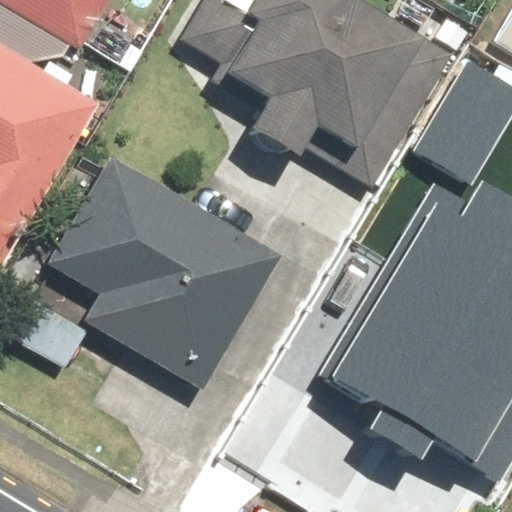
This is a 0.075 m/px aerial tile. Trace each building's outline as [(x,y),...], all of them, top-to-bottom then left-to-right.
[(0,0),(0,1),(71,47),(101,0),(0,0)] [(293,172),(310,141),(344,160),(337,175),(372,194),(449,52),(353,0),(189,0),(167,42),(213,66),(204,81),(256,109),(238,142),(293,172)] [(511,0),(487,40),(511,55),(511,0)] [(0,57),(0,270),(93,112),(0,57)] [(511,114),(511,92),(465,65),(410,160),(439,176),(321,379),(490,476),(511,438),(511,207),(471,184),(511,114)] [(85,299),(70,325),(193,395),(271,259),(100,162),(37,271),(85,299)]
